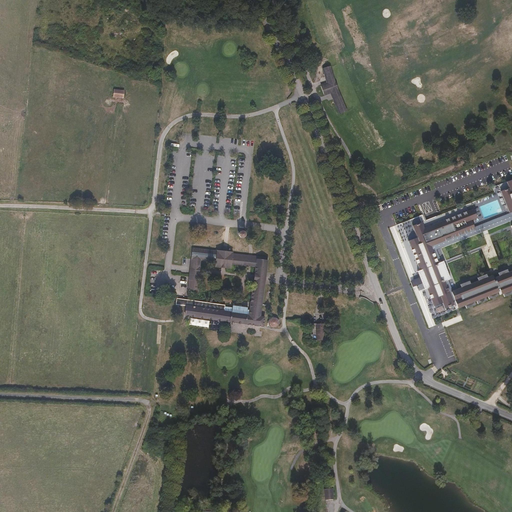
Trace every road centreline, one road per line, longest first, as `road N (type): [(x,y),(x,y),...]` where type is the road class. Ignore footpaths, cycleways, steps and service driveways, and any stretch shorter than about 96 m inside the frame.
road 1 (unclassified): [(511,417),(410,365),(308,110),(254,0)]
road 2 (track): [(113,511),(147,404),(0,393)]
road 3 (track): [(150,211),(0,204)]
